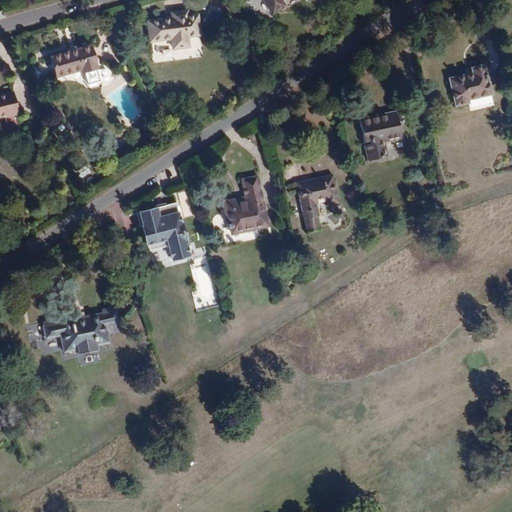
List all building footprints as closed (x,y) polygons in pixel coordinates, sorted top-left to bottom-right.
[(249,0),(247,2),(260,22),(287,5),(283,0),(249,0)] [(201,35),(199,16),(188,17),(188,11),(172,13),(172,19),(148,21),(150,41),(173,38),(174,48),(190,46),(189,37),(201,35)] [(98,68),(92,46),(51,58),(56,78),(83,70),(83,73),(98,68)] [(492,94),(485,64),(470,66),(472,73),(449,78),(455,106),(470,103),(469,99),(492,94)] [(0,118),(20,114),(15,93),(0,96),(0,118)] [(412,136),(406,109),(369,117),(378,158),(398,155),(395,140),(412,136)] [(339,203),(333,174),(297,182),(307,231),(320,228),(317,216),(320,215),(317,202),(327,200),(328,205),(339,203)] [(264,228),(253,177),(236,181),(240,198),(219,203),(227,237),(264,228)] [(195,260),(184,208),(174,210),(175,215),(167,216),(166,212),(148,215),(155,248),(173,245),(175,251),(177,263),(195,260)] [(156,255),(175,251),(173,245),(155,248),(156,255)] [(100,346),(113,343),(111,333),(123,330),(119,310),(119,306),(103,309),(104,313),(58,323),(58,320),(43,323),(47,340),(61,336),(63,346),(65,354),(79,351),(81,357),(101,351),(100,346)]
